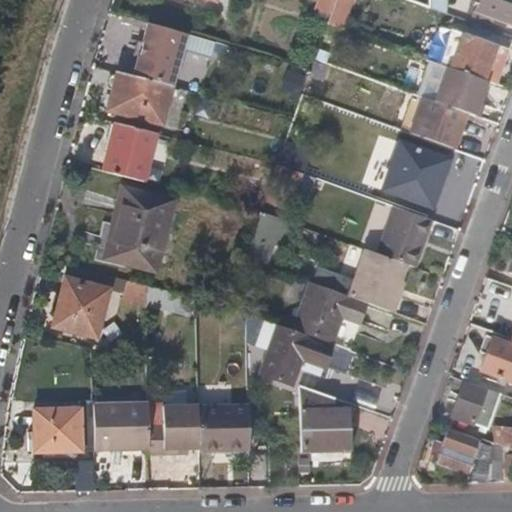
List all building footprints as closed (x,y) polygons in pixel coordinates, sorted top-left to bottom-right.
[(335,0),(317,0),(314,8),(330,14),(335,0)] [(350,0),(335,0),(330,14),(327,23),(341,28),(350,0)] [(429,0),(430,3),(430,7),(442,12),(442,0),(429,0)] [(511,0),(478,0),(473,17),(503,27),(504,22),(511,24),(511,0)] [(187,33),(147,21),(131,75),(172,84),(187,33)] [(497,45),(461,33),(449,68),(485,80),(497,45)] [(314,60),(311,69),(309,74),(323,81),(329,65),(314,60)] [(285,66),(276,85),(295,94),(304,75),(285,66)] [(449,68),(446,66),(433,101),(462,111),(467,113),(476,116),(488,81),(485,80),(449,68)] [(131,75),(114,71),(104,112),(162,126),(172,84),(131,75)] [(421,99),(412,96),(400,127),(410,130),(409,132),(454,149),(459,133),(454,132),(462,111),(433,101),(422,96),(421,99)] [(467,113),(462,111),(454,132),(459,133),(467,113)] [(108,139),(115,141),(107,171),(144,180),(155,132),(113,121),(108,139)] [(115,141),(108,139),(100,169),(107,171),(115,141)] [(312,149),(286,140),(278,164),(304,173),(312,149)] [(449,159),(399,140),(382,189),(432,207),(449,159)] [(304,173),(278,164),(269,187),(295,196),(296,194),(304,173)] [(316,177),(304,173),(296,194),(309,199),(316,177)] [(173,200),(120,186),(103,256),(155,270),(173,200)] [(432,220),(393,206),(376,253),(407,264),(415,266),(432,220)] [(280,218),(260,211),(244,257),(268,266),(276,244),(271,242),(280,218)] [(376,253),(365,248),(354,279),(348,295),(393,312),(400,293),(396,292),(401,280),(407,264),(376,253)] [(354,279),(320,268),(316,283),(348,295),(354,279)] [(108,287),(63,275),(50,325),(96,337),(108,287)] [(405,281),(401,280),(396,292),(400,293),(405,281)] [(511,285),(501,281),(496,295),(497,295),(511,300),(511,285)] [(367,305),(308,283),(291,329),(332,344),(342,317),(360,324),(367,305)] [(170,291),(144,285),(144,304),(166,310),(167,304),(170,291)] [(195,297),(170,291),(167,304),(191,309),(195,297)] [(511,302),(511,300),(497,295),(487,324),(503,330),(511,302)] [(247,311),(246,314),(246,327),(246,336),(260,337),(265,319),(247,311)] [(246,314),(229,313),(229,326),(246,327),(246,314)] [(332,345),(276,324),(259,373),(293,385),(307,346),(329,354),(332,345)] [(511,342),(492,335),(478,370),(511,382),(511,342)] [(379,396),(333,380),(330,396),(334,397),(349,403),(374,411),(379,396)] [(501,393),(464,380),(450,417),(474,425),(475,424),(488,428),(501,393)] [(330,396),(299,385),(299,427),(302,427),(302,452),(351,451),(350,417),(334,417),(334,397),(330,396)] [(349,403),(334,397),(334,417),(350,417),(349,403)] [(92,402),(92,407),(93,448),(93,449),(148,447),(147,423),(147,401),(92,402)] [(163,423),(147,423),(148,447),(148,453),(163,454),(163,448),(199,447),(198,405),(198,403),(162,404),(163,423)] [(248,404),(198,405),(199,447),(199,450),(250,449),(248,404)] [(81,406),(30,408),(32,451),(42,451),(77,451),(82,451),(82,449),(93,448),(92,407),(81,408),(81,406)] [(511,426),(492,425),(493,443),(511,449),(511,426)] [(445,440),(441,451),(437,462),(469,474),(468,481),(511,479),(511,449),(493,443),(491,442),(491,444),(479,442),(480,438),(449,427),(445,440)] [(445,440),(437,438),(434,448),(441,451),(445,440)] [(73,483),(89,483),(88,461),(72,462),(73,483)]
